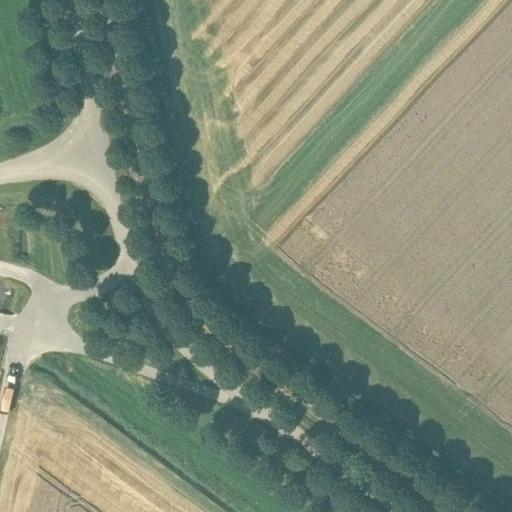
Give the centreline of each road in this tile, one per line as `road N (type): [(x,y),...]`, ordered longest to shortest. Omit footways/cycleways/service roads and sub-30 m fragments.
road 1 (track): [(289,511),(58,339)]
road 2 (unclassified): [(257,408),(28,328)]
road 3 (unclassified): [(257,408),(175,338),(133,267)]
road 4 (unclassified): [(399,511),(257,408)]
road 5 (unclassified): [(99,149),(70,0)]
road 6 (unclassified): [(133,267),(48,307),(28,328)]
road 7 (unclassified): [(133,267),(99,149)]
